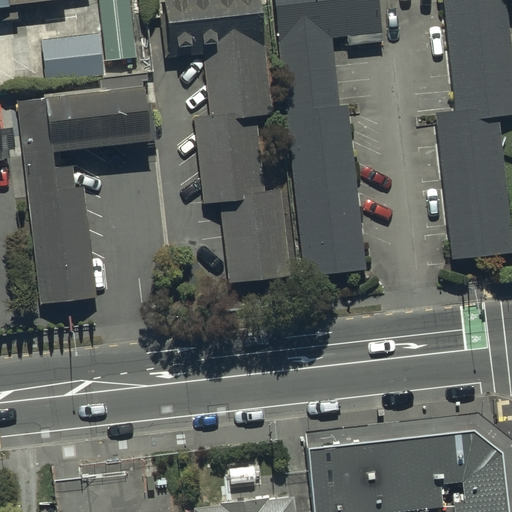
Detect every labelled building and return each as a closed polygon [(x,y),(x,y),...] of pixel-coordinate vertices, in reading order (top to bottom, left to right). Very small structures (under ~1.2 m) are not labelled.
[(0,0),(0,20),(10,19),(9,14),(7,0),(0,0)] [(7,0),(9,14),(66,8),(64,0),(7,0)] [(97,0),(105,65),(137,61),(130,0),(97,0)] [(203,204),(220,202),(229,285),(291,279),(281,190),(264,192),(256,116),(271,115),(259,0),(161,0),(167,58),(203,54),(210,116),(194,118),(203,204)] [(366,270),(347,105),(339,106),(332,38),(381,32),(377,0),(273,0),(304,277),(366,270)] [(443,0),(456,111),(435,114),(452,260),(511,253),(511,237),(498,117),(511,115),(511,59),(505,0),(443,0)] [(99,38),(41,45),(47,88),(105,81),(99,38)] [(41,305),(96,298),(83,186),(75,187),(73,167),(54,169),(52,153),(149,141),(143,87),(17,101),(41,305)] [(471,435),(307,453),(314,511),(390,511),(442,506),(439,485),(464,482),(466,506),(455,507),(455,511),(506,511),(500,458),(471,435)] [(294,511),(293,500),(195,511),(194,511),(294,511)]
